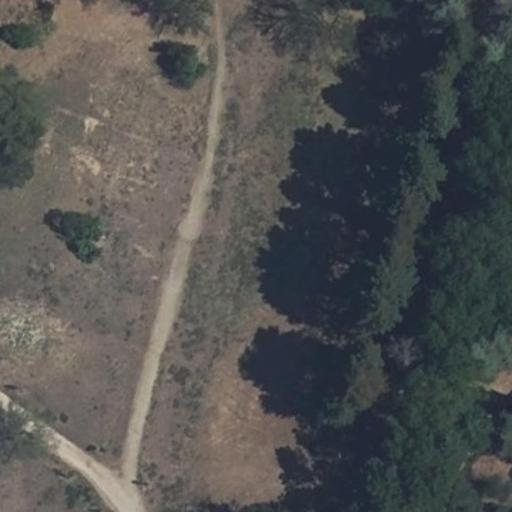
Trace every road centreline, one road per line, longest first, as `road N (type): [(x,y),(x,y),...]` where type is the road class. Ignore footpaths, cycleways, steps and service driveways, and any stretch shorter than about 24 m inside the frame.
road 1 (track): [(511,74),(428,511)]
road 2 (track): [(129,505),(0,395)]
